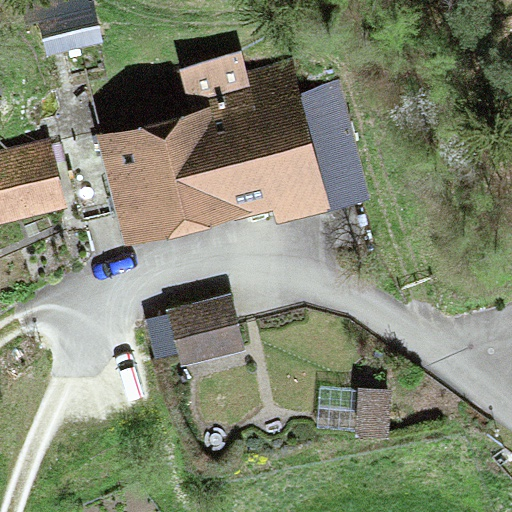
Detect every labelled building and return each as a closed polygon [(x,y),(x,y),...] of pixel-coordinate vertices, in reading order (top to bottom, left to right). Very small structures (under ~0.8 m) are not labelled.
[(27,0),(39,49),(103,34),(94,0),(27,0)] [(192,101),(94,127),(123,238),(272,199),(276,215),(328,202),(298,83),(253,95),(241,47),(181,62),(192,101)] [(0,218),(67,202),(50,135),(0,147),(0,218)] [(182,363),(246,347),(232,290),(168,305),(169,311),(147,316),(157,357),(179,352),(182,363)] [(356,431),(389,433),(392,385),(359,383),(359,385),(321,382),(318,424),(356,427),(356,431)]
